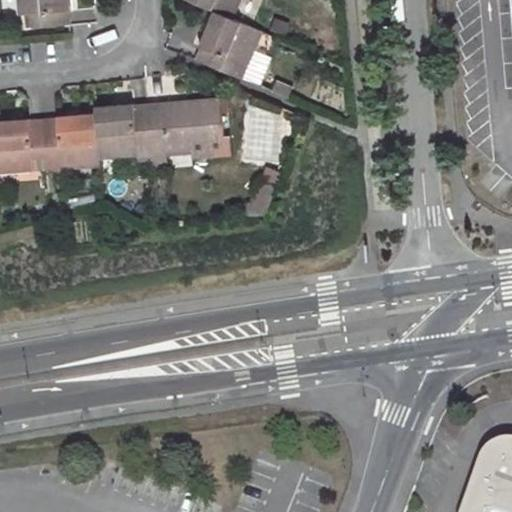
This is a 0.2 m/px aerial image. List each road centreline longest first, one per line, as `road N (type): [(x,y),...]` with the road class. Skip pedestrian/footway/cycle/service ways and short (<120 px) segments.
road 1 (primary): [(385,323),(0,409)]
road 2 (unclassified): [(431,281),(408,0)]
road 3 (residential): [(148,0),(131,65),(0,76)]
road 4 (unclassified): [(372,511),(429,358)]
